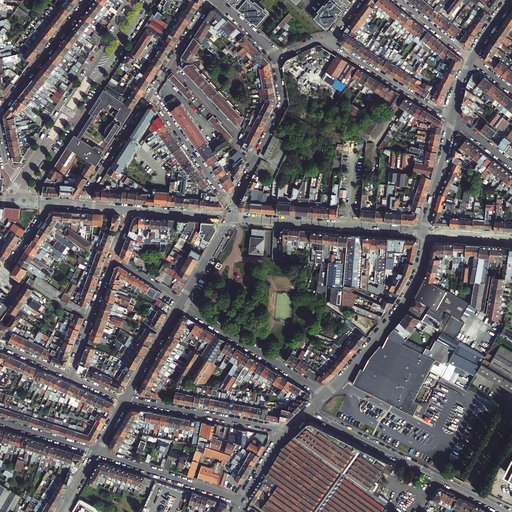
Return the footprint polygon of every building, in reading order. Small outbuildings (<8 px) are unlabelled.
[(71,11),(77,4),(71,0),(62,0),(60,3),(71,11)] [(105,13),(109,9),(97,0),(95,0),(93,4),(105,13)] [(117,11),(114,8),(103,0),(97,0),(109,9),(111,11),(115,14),(117,11)] [(120,7),(117,5),(109,0),(103,0),(114,8),(117,11),(120,7)] [(161,0),(160,3),(165,6),(164,9),(166,10),(168,8),(169,6),(172,2),(172,0),(161,0)] [(196,11),(198,7),(190,2),(189,2),(187,0),(186,0),(184,0),(183,2),(182,3),(183,4),(196,11)] [(235,7),(253,23),(254,22),(258,25),(268,13),(264,9),(265,8),(255,0),(229,0),(228,1),(235,7)] [(350,0),(326,0),(318,10),(320,11),(315,17),(327,27),(329,25),(329,26),(334,21),(339,16),(338,15),(345,6),(347,7),(351,1),(350,0)] [(373,6),(378,9),(384,0),(378,0),(377,1),(373,6)] [(381,12),(382,12),(391,1),(389,0),(384,0),(378,9),(379,10),(381,12)] [(421,0),(417,7),(421,10),(428,0),(421,0)] [(428,0),(421,10),(425,13),(435,0),(428,0)] [(435,0),(425,13),(429,16),(441,0),(435,0)] [(441,0),(429,16),(433,19),(442,7),(444,5),(441,3),(443,0),(441,0)] [(483,9),(485,6),(479,1),(480,0),(470,0),(477,4),(483,9)] [(494,9),(497,4),(491,0),(483,0),(485,4),(494,9)] [(376,8),(373,6),(366,1),(363,6),(372,12),(373,10),(374,12),(373,13),(375,14),(376,12),(376,8)] [(385,17),(395,4),(391,1),(382,12),(382,13),(381,14),(380,16),(384,19),(385,17)] [(68,16),(71,11),(60,3),(59,2),(58,3),(56,2),(55,3),(54,2),(53,4),(54,5),(56,6),(68,16)] [(161,19),(164,15),(165,12),(166,10),(164,9),(165,6),(160,3),(158,6),(160,8),(155,15),(161,19)] [(102,18),(105,13),(93,4),(89,8),(100,16),(102,18)] [(193,16),(196,11),(183,4),(182,6),(179,4),(178,4),(177,5),(178,6),(181,8),(193,16)] [(389,18),(389,19),(399,7),(395,4),(385,17),(386,17),(387,16),(389,18)] [(65,19),(68,16),(56,6),(53,10),(65,19)] [(375,14),(373,13),(372,12),(363,6),(360,10),(370,17),(372,14),(374,15),(375,14)] [(487,19),(490,15),(479,6),(476,11),(477,11),(487,19)] [(33,20),(34,19),(19,7),(17,11),(22,15),(32,22),(33,20)] [(390,19),(393,22),(403,11),(399,7),(389,19),(389,18),(388,19),(389,20),(390,19)] [(444,16),(446,12),(444,10),(445,9),(442,7),(433,19),(438,23),(444,16)] [(98,17),(100,16),(89,8),(86,12),(100,22),(102,20),(100,19),(98,17)] [(190,20),(193,16),(181,8),(178,12),(190,20)] [(61,23),(65,19),(53,10),(51,12),(46,9),(45,10),(47,12),(50,14),(61,23)] [(206,19),(212,24),(221,14),(216,9),(212,9),(206,19)] [(5,15),(2,14),(2,11),(0,10),(0,16),(6,17),(7,17),(7,18),(8,19),(11,18),(12,16),(7,15),(5,15)] [(188,24),(190,20),(178,12),(175,10),(174,11),(172,14),(175,16),(188,24)] [(368,20),(370,17),(360,10),(357,14),(369,22),(369,21),(368,20)] [(389,36),(394,30),(407,14),(403,11),(393,22),(391,25),(385,33),(386,34),(389,36)] [(484,23),(487,19),(477,11),(474,15),(484,23)] [(102,24),(100,22),(86,12),(83,16),(93,24),(95,21),(98,23),(100,25),(98,28),(101,30),(103,32),(107,27),(102,24)] [(174,18),(165,12),(164,15),(170,19),(171,19),(170,19),(172,20),(173,20),(185,28),(188,24),(175,16),(174,18)] [(291,36),(286,31),(290,26),(287,22),(292,16),(289,13),(273,31),(276,34),(276,35),(285,43),(291,36)] [(473,21),(482,27),(484,23),(474,15),(472,14),(471,13),(468,17),(473,21)] [(58,27),(61,23),(50,14),(47,18),(49,19),(58,27)] [(212,25),(218,30),(228,20),(221,14),(212,24),(212,25)] [(367,24),(369,22),(357,14),(354,18),(364,26),(366,23),(367,24)] [(396,30),(399,32),(411,17),(407,14),(394,30),(395,31),(396,30)] [(446,30),(452,23),(452,22),(451,22),(455,17),(454,16),(453,18),(452,17),(453,16),(452,14),(451,16),(450,15),(447,19),(442,26),(446,30)] [(162,32),(163,30),(165,27),(165,26),(168,23),(164,21),(161,19),(155,15),(149,24),(147,22),(144,27),(154,33),(159,36),(160,35),(162,32)] [(55,31),(58,27),(49,19),(48,21),(42,16),(40,19),(43,22),(55,31)] [(92,26),(93,24),(83,16),(79,20),(92,31),(94,28),(92,26)] [(438,23),(442,26),(447,19),(444,16),(438,23)] [(401,33),(403,35),(415,20),(411,17),(399,32),(398,34),(396,36),(398,37),(401,33)] [(0,28),(1,28),(0,26),(3,25),(5,27),(9,20),(10,19),(11,18),(8,19),(6,19),(0,20),(0,28)] [(52,35),(55,31),(43,22),(42,23),(39,21),(35,18),(34,19),(33,20),(37,23),(44,29),(52,35)] [(366,26),(364,26),(354,18),(351,22),(359,28),(366,32),(366,33),(368,30),(369,27),(366,26)] [(182,32),(185,28),(173,20),(172,20),(170,19),(171,19),(170,19),(168,23),(174,27),(182,32)] [(202,25),(209,31),(212,25),(212,24),(206,19),(202,25)] [(4,41),(5,41),(4,37),(3,38),(3,36),(13,23),(9,20),(5,27),(4,27),(1,31),(0,32),(0,44),(4,44),(7,43),(7,42),(4,42),(4,41)] [(95,32),(92,31),(79,20),(76,25),(98,42),(101,37),(97,34),(95,32)] [(232,39),(240,31),(235,26),(228,20),(218,30),(224,35),(225,33),(229,36),(232,39)] [(407,38),(408,37),(419,23),(415,20),(403,35),(403,36),(405,38),(407,39),(407,38)] [(446,30),(451,34),(457,25),(458,23),(454,20),(452,23),(446,30)] [(479,31),(482,27),(473,21),(471,25),(479,31)] [(511,25),(504,21),(501,25),(504,27),(508,30),(509,31),(511,30),(511,25)] [(364,35),(366,32),(359,28),(351,22),(348,26),(353,30),(355,31),(356,32),(357,33),(359,34),(361,35),(363,36),(364,37),(365,36),(364,35)] [(475,36),(479,31),(471,25),(466,22),(462,27),(475,36)] [(408,46),(413,39),(423,27),(419,23),(408,37),(409,38),(410,37),(411,38),(410,41),(408,43),(409,43),(407,46),(408,46)] [(460,30),(461,29),(462,27),(461,26),(458,23),(457,25),(451,34),(454,37),(459,32),(460,30)] [(49,39),(52,35),(44,29),(43,30),(36,24),(35,26),(34,27),(41,33),(49,39)] [(96,45),(98,42),(76,25),(73,29),(83,37),(85,35),(90,39),(90,40),(96,45)] [(213,35),(212,34),(209,31),(202,25),(199,30),(205,36),(209,40),(213,35)] [(511,32),(509,31),(508,30),(504,27),(501,25),(498,30),(506,36),(507,34),(511,37),(511,32)] [(138,59),(141,55),(150,44),(149,43),(150,40),(153,36),(154,33),(144,27),(138,36),(141,38),(139,41),(136,39),(134,43),(136,45),(133,51),(130,49),(128,53),(138,59)] [(179,37),(182,32),(174,27),(171,31),(179,37)] [(339,41),(344,44),(349,36),(347,34),(347,33),(350,29),(347,27),(339,39),(339,41)] [(413,39),(418,44),(428,31),(423,27),(413,39)] [(472,42),(475,36),(462,27),(461,29),(462,30),(466,32),(463,35),(472,42)] [(101,37),(103,32),(101,30),(98,28),(95,32),(97,34),(101,37)] [(90,47),(93,44),(83,37),(73,29),(70,33),(84,44),(85,43),(90,47)] [(177,41),(179,37),(171,31),(167,29),(165,32),(163,30),(162,32),(163,33),(165,34),(177,41)] [(205,41),(203,40),(205,36),(199,30),(195,36),(203,43),(208,48),(209,46),(204,42),(205,41)] [(344,44),(348,47),(356,34),(354,32),(355,31),(353,30),(350,35),(349,36),(344,44)] [(506,43),(503,41),(506,36),(498,30),(494,35),(493,37),(495,39),(502,44),(509,49),(511,51),(511,45),(507,42),(506,43)] [(45,43),(49,39),(41,33),(40,35),(35,31),(34,31),(33,33),(45,43)] [(223,42),(227,39),(224,36),(218,31),(214,35),(221,40),(223,42)] [(421,50),(423,48),(433,35),(428,31),(418,44),(414,48),(417,51),(419,49),(421,50)] [(41,49),(45,43),(33,33),(32,32),(27,37),(29,39),(41,49)] [(470,46),(472,42),(463,35),(460,33),(459,32),(454,37),(457,39),(459,36),(460,37),(462,38),(459,41),(467,47),(470,46)] [(80,49),(84,44),(70,33),(66,37),(80,49)] [(348,47),(352,49),(358,41),(355,39),(359,34),(357,33),(356,34),(348,47)] [(174,46),(177,41),(165,34),(162,38),(165,40),(174,46)] [(352,49),(357,52),(362,44),(360,42),(362,39),(361,38),(363,36),(361,35),(358,41),(352,49)] [(428,52),(431,48),(438,39),(433,35),(423,48),(428,52)] [(160,49),(168,54),(174,46),(165,40),(164,43),(159,40),(153,36),(150,40),(161,47),(160,49)] [(194,59),(199,51),(198,50),(203,43),(195,36),(182,56),(187,60),(194,59)] [(239,51),(250,41),(245,36),(239,41),(241,44),(238,46),(240,49),(238,50),(239,51)] [(81,49),(80,49),(66,37),(63,42),(77,53),(78,52),(81,49)] [(511,51),(509,49),(502,44),(495,39),(493,37),(491,41),(495,44),(501,49),(503,47),(510,53),(509,55),(510,56),(511,57),(511,51)] [(357,52),(361,55),(367,45),(369,42),(370,41),(366,38),(362,44),(357,52)] [(38,52),(41,49),(29,39),(26,42),(27,44),(38,52)] [(361,55),(365,57),(374,44),(376,41),(373,39),(371,43),(369,46),(367,45),(361,55)] [(430,56),(432,57),(436,51),(442,43),(438,39),(431,48),(433,49),(428,56),(429,57),(430,56)] [(168,54),(160,49),(161,47),(150,40),(149,43),(150,44),(164,61),(168,54)] [(244,56),(246,54),(255,47),(250,41),(239,51),(243,56),(244,56)] [(505,55),(506,53),(501,49),(495,44),(491,41),(489,43),(487,47),(489,49),(495,53),(496,54),(498,51),(504,56),(505,55)] [(11,49),(13,48),(16,44),(14,42),(12,45),(4,46),(4,44),(0,44),(0,50),(1,51),(11,49)] [(35,57),(38,52),(27,44),(26,46),(22,42),(20,45),(21,46),(24,48),(35,57)] [(73,57),(77,53),(63,42),(59,46),(71,55),(73,57)] [(436,51),(440,54),(446,46),(442,43),(436,51)] [(160,67),(164,61),(150,44),(141,55),(152,61),(160,67)] [(365,57),(369,60),(379,46),(377,45),(377,46),(374,44),(365,57)] [(68,60),(71,55),(59,46),(56,50),(68,60)] [(369,60),(373,63),(383,48),(379,46),(369,60)] [(373,63),(378,65),(388,49),(384,46),(383,48),(373,63)] [(443,60),(444,59),(451,49),(446,46),(440,54),(436,59),(441,61),(442,61),(443,60)] [(253,57),(254,57),(260,52),(255,47),(246,54),(251,59),(253,57)] [(496,60),(499,56),(496,54),(495,53),(489,49),(487,47),(484,51),(486,52),(496,60)] [(32,61),(35,57),(24,48),(21,52),(22,53),(32,61)] [(378,65),(382,68),(393,51),(389,48),(388,49),(378,65)] [(453,58),(456,54),(451,49),(444,59),(446,60),(449,55),(453,58)] [(70,61),(68,60),(56,50),(53,54),(64,63),(66,60),(67,61),(67,62),(69,63),(70,61)] [(382,68),(386,71),(394,59),(398,53),(393,50),(393,51),(382,68)] [(494,68),(499,62),(496,60),(486,52),(484,51),(482,56),(483,59),(494,68)] [(255,65),(256,65),(264,57),(260,52),(254,57),(253,57),(251,59),(250,60),(255,65)] [(12,63),(13,62),(13,60),(18,58),(18,57),(19,57),(29,64),(32,61),(22,53),(0,57),(0,65),(12,63)] [(131,68),(135,63),(138,59),(128,53),(122,61),(126,64),(125,66),(126,67),(125,69),(126,70),(128,72),(131,68)] [(67,65),(64,63),(53,54),(49,58),(64,70),(67,65)] [(386,71),(390,73),(400,58),(401,57),(400,56),(401,55),(399,54),(396,60),(394,59),(386,71)] [(460,66),(462,62),(462,58),(456,54),(453,58),(449,55),(446,60),(445,61),(447,62),(447,60),(450,62),(451,61),(460,66)] [(327,71),(348,84),(353,77),(358,68),(337,55),(336,56),(327,71)] [(498,71),(504,64),(506,62),(509,58),(505,55),(504,56),(502,58),(499,62),(494,68),(498,71)] [(81,63),(83,64),(86,60),(82,57),(81,56),(78,60),(81,63)] [(188,63),(195,63),(194,59),(187,60),(182,56),(183,68),(188,63)] [(501,74),(508,67),(511,62),(511,61),(511,57),(510,56),(509,58),(510,59),(507,63),(506,65),(504,64),(498,71),(501,74)] [(77,66),(80,69),(83,64),(81,63),(78,60),(73,57),(72,58),(77,62),(75,65),(77,66)] [(260,68),(263,68),(269,62),(264,57),(256,65),(255,65),(252,67),(254,70),(256,69),(257,68),(260,68)] [(65,71),(64,70),(49,58),(46,62),(57,71),(58,70),(63,74),(65,71)] [(157,72),(160,67),(152,61),(151,63),(143,58),(141,61),(143,62),(149,66),(157,72)] [(390,73),(395,76),(405,61),(400,58),(390,73)] [(395,76),(399,79),(409,64),(410,63),(405,60),(405,61),(395,76)] [(458,70),(460,66),(451,61),(450,62),(447,60),(447,62),(446,63),(458,70)] [(456,74),(458,70),(446,63),(444,63),(442,61),(441,61),(439,66),(442,68),(456,74)] [(64,77),(57,71),(46,62),(43,66),(54,75),(55,74),(59,77),(63,79),(64,77)] [(261,72),(271,70),(269,63),(269,62),(263,68),(260,68),(261,72)] [(243,121),(245,116),(195,63),(188,63),(183,68),(237,126),(242,121),(243,121)] [(399,79),(404,82),(411,71),(413,67),(409,64),(399,79)] [(154,76),(157,72),(149,66),(148,68),(143,65),(142,66),(141,67),(154,76)] [(506,78),(511,70),(511,65),(510,68),(508,67),(501,74),(506,78)] [(58,78),(54,75),(43,66),(39,71),(51,80),(52,79),(55,81),(56,82),(59,79),(58,78)] [(151,81),(154,76),(141,67),(140,66),(136,72),(151,81)] [(413,77),(408,84),(412,87),(417,79),(418,79),(421,73),(423,69),(419,66),(417,70),(413,77)] [(0,93),(5,95),(20,76),(12,69),(10,68),(0,70),(0,93)] [(352,91),(355,86),(364,72),(360,69),(359,68),(358,68),(353,77),(354,78),(352,81),(353,82),(349,89),(351,90),(352,91)] [(408,84),(413,77),(417,70),(414,68),(412,72),(411,71),(404,82),(408,84)] [(453,79),(456,74),(442,68),(440,72),(453,79)] [(74,78),(77,73),(75,71),(72,69),(68,73),(70,75),(74,78)] [(451,83),(453,79),(440,72),(438,71),(436,70),(435,72),(439,74),(438,76),(441,78),(451,83)] [(54,83),(51,80),(39,71),(36,75),(51,87),(54,83)] [(148,85),(151,81),(136,72),(134,76),(135,77),(148,85)] [(361,89),(364,83),(370,75),(364,72),(355,86),(361,89)] [(471,78),(477,82),(481,74),(479,72),(473,74),(471,78)] [(189,100),(194,95),(191,92),(193,91),(188,86),(186,87),(172,73),(170,75),(168,78),(189,100)] [(54,89),(51,87),(36,75),(33,79),(45,88),(46,86),(53,91),(54,89)] [(366,94),(368,91),(376,79),(371,76),(370,75),(364,83),(365,84),(366,84),(364,88),(367,90),(365,93),(366,94)] [(146,90),(148,85),(135,77),(134,76),(133,77),(131,80),(132,81),(146,90)] [(114,89),(118,84),(119,83),(112,77),(107,84),(114,89)] [(478,92),(488,80),(484,77),(479,84),(477,86),(474,89),(478,92)] [(439,82),(449,87),(451,83),(441,78),(439,82)] [(477,86),(479,84),(477,82),(471,78),(469,81),(477,86)] [(49,91),(45,88),(33,79),(31,82),(51,98),(52,96),(48,93),(49,91)] [(368,91),(373,94),(380,82),(376,79),(368,91)] [(412,87),(417,90),(423,81),(420,80),(418,79),(417,79),(412,87)] [(143,94),(146,90),(132,81),(131,80),(130,80),(128,84),(130,86),(134,88),(143,94)] [(433,87),(446,93),(449,87),(439,82),(435,80),(432,86),(433,87)] [(484,96),(487,92),(493,84),(488,80),(478,92),(483,96),(484,96)] [(417,90),(422,93),(428,84),(423,81),(417,90)] [(474,89),(477,86),(469,81),(468,84),(474,89)] [(52,99),(51,98),(31,82),(28,85),(47,100),(48,99),(49,100),(52,102),(53,100),(52,99)] [(371,97),(375,100),(385,85),(380,82),(373,94),(371,97)] [(106,90),(119,98),(122,93),(114,89),(107,84),(106,86),(106,90)] [(140,98),(143,94),(134,88),(130,86),(128,84),(127,86),(125,89),(140,98)] [(427,96),(430,91),(433,87),(432,86),(428,84),(422,93),(427,96)] [(472,92),(474,89),(468,84),(466,87),(472,92)] [(489,98),(491,95),(498,87),(493,84),(487,92),(489,93),(485,97),(486,98),(487,97),(489,98)] [(48,101),(47,100),(28,85),(25,89),(44,103),(45,104),(48,101)] [(383,95),(385,96),(391,88),(385,85),(375,100),(374,102),(377,104),(379,101),(380,101),(383,95)] [(443,98),(446,93),(433,87),(430,91),(431,92),(432,90),(433,91),(432,92),(443,98)] [(485,102),(476,95),(472,92),(466,87),(465,94),(475,102),(477,100),(483,104),(484,103),(486,105),(487,104),(485,102)] [(493,102),(496,99),(502,91),(498,87),(491,95),(493,96),(490,100),(493,102)] [(380,106),(385,109),(396,92),(391,88),(385,96),(380,106)] [(43,105),(44,103),(25,89),(22,92),(39,106),(41,103),(43,105)] [(58,98),(60,100),(66,91),(63,89),(60,93),(56,90),(53,94),(54,95),(55,95),(58,98)] [(106,138),(110,141),(121,125),(121,124),(121,123),(120,122),(121,120),(122,121),(125,122),(134,108),(125,102),(119,98),(106,90),(104,89),(89,112),(92,114),(95,116),(97,117),(100,111),(102,111),(104,107),(107,109),(108,109),(109,109),(110,108),(110,107),(110,106),(110,105),(109,105),(110,103),(120,110),(117,113),(114,111),(113,112),(112,112),(112,114),(115,117),(111,123),(110,123),(109,124),(108,125),(107,126),(106,127),(106,128),(105,130),(105,131),(105,132),(105,133),(105,134),(105,135),(106,136),(106,137),(106,138)] [(140,98),(125,89),(123,91),(124,92),(123,94),(124,95),(128,98),(137,103),(140,98)] [(441,102),(443,98),(432,92),(433,91),(432,90),(431,92),(430,91),(427,96),(437,103),(441,102)] [(497,105),(506,94),(502,91),(496,99),(498,100),(494,105),(495,106),(496,104),(497,105)] [(41,107),(39,106),(22,92),(18,98),(34,111),(36,108),(38,110),(41,107)] [(397,111),(400,106),(405,97),(396,92),(385,109),(391,113),(393,109),(397,111)] [(482,108),(478,105),(475,102),(465,94),(463,101),(478,113),(482,108)] [(497,105),(502,109),(511,98),(506,94),(497,105)] [(191,121),(193,119),(181,103),(180,104),(174,96),(166,103),(198,148),(206,142),(191,121)] [(274,107),(276,103),(276,101),(275,97),(265,99),(265,98),(262,99),(261,99),(261,100),(262,101),(262,102),(274,107)] [(400,106),(404,108),(409,100),(405,97),(400,106)] [(38,114),(34,111),(18,98),(13,104),(26,114),(32,119),(34,121),(36,119),(34,119),(38,114)] [(125,102),(134,108),(137,103),(128,98),(125,102)] [(506,112),(509,109),(511,105),(511,98),(502,109),(501,110),(504,113),(505,112),(506,113),(506,112)] [(388,144),(391,139),(397,130),(404,119),(414,103),(409,100),(404,108),(405,109),(399,119),(399,120),(397,124),(394,123),(379,148),(384,151),(388,144)] [(477,115),(478,113),(463,101),(462,108),(474,118),(475,117),(477,115)] [(50,108),(53,110),(56,107),(53,105),(49,102),(46,105),(48,106),(50,108)] [(271,112),(274,107),(262,102),(259,106),(271,112)] [(346,114),(349,116),(356,106),(352,103),(348,110),(343,117),(344,118),(346,114)] [(409,122),(414,115),(419,106),(414,103),(404,119),(409,122)] [(22,119),(26,114),(13,104),(10,108),(17,114),(18,114),(19,113),(22,115),(21,117),(20,116),(21,119),(22,119)] [(47,112),(51,114),(53,110),(50,108),(48,106),(45,110),(47,112)] [(148,135),(165,123),(153,106),(149,107),(111,166),(120,172),(127,162),(142,138),(144,140),(145,140),(148,135)] [(269,117),(271,112),(259,106),(258,110),(257,111),(269,117)] [(349,116),(353,119),(360,108),(356,106),(349,116)] [(416,121),(419,117),(424,109),(419,106),(414,115),(415,115),(411,122),(414,124),(416,121)] [(5,119),(15,117),(17,114),(10,108),(5,114),(4,117),(5,119)] [(353,119),(357,121),(363,110),(360,108),(353,119)] [(470,123),(474,118),(462,108),(461,112),(462,117),(470,123)] [(427,117),(426,116),(428,112),(424,109),(419,117),(421,118),(419,122),(421,122),(424,123),(425,121),(425,120),(427,117)] [(49,118),(51,114),(47,112),(45,110),(42,114),(49,118)] [(357,126),(358,127),(367,113),(363,110),(357,121),(356,122),(358,123),(357,126)] [(267,122),(269,117),(257,111),(255,114),(255,116),(267,122)] [(485,134),(500,115),(498,113),(495,111),(488,120),(487,122),(486,123),(480,131),(485,134)] [(370,136),(375,139),(388,118),(377,112),(364,132),(358,128),(354,134),(361,138),(367,141),(370,136)] [(432,121),(435,116),(428,112),(426,116),(427,117),(425,120),(425,121),(424,123),(429,124),(431,120),(432,121)] [(94,147),(81,138),(95,116),(92,114),(80,132),(77,130),(74,136),(93,148),(94,147)] [(232,141),(233,137),(221,123),(222,122),(216,116),(215,118),(213,115),(208,120),(221,134),(225,138),(227,140),(229,143),(230,143),(232,141)] [(264,127),(267,122),(255,116),(254,115),(253,115),(252,118),(253,119),(252,121),(264,127)] [(498,129),(505,119),(503,117),(500,115),(485,134),(490,138),(498,129)] [(16,122),(15,120),(19,120),(21,119),(20,116),(18,117),(15,117),(5,119),(6,124),(16,122)] [(442,127),(443,124),(442,120),(435,116),(432,121),(431,120),(429,124),(442,127)] [(480,131),(486,123),(483,121),(480,118),(478,120),(474,125),(480,131)] [(207,142),(208,141),(193,119),(191,121),(206,142),(207,142)] [(498,129),(502,132),(510,123),(509,122),(507,120),(505,119),(498,129)] [(7,129),(28,125),(27,120),(20,122),(16,122),(6,124),(7,129)] [(262,132),(264,127),(252,121),(251,123),(250,124),(249,124),(249,125),(262,132)] [(428,130),(441,133),(442,127),(429,124),(424,123),(421,122),(419,128),(428,130)] [(147,143),(152,139),(168,128),(165,123),(148,135),(151,138),(146,141),(147,143)] [(8,134),(21,131),(20,130),(28,128),(28,125),(7,129),(8,134)] [(259,136),(262,132),(249,125),(248,126),(249,127),(247,130),(259,136)] [(155,144),(159,141),(171,132),(168,128),(152,139),(155,144)] [(9,141),(18,139),(18,136),(24,135),(24,134),(26,133),(25,130),(21,131),(8,134),(9,141)] [(257,141),(259,136),(247,130),(246,132),(245,135),(257,141)] [(417,134),(440,139),(441,133),(428,130),(428,132),(418,130),(417,134)] [(505,150),(511,140),(511,130),(507,136),(505,135),(498,144),(505,150)] [(153,149),(155,151),(166,143),(174,137),(171,132),(159,141),(161,143),(158,145),(153,149)] [(424,142),(439,145),(440,139),(417,134),(416,134),(416,136),(418,136),(417,139),(419,139),(418,141),(424,142)] [(455,142),(461,146),(467,139),(462,135),(460,134),(457,135),(455,142)] [(242,140),(255,146),(257,141),(245,135),(243,135),(242,137),(243,137),(242,139),(243,139),(242,140)] [(263,156),(270,159),(280,139),(274,135),(263,156)] [(94,147),(93,148),(74,136),(67,147),(79,154),(89,161),(92,162),(95,158),(99,161),(103,155),(102,154),(104,151),(96,145),(95,146),(94,147)] [(20,149),(22,147),(26,142),(25,141),(24,137),(18,139),(9,141),(11,151),(20,149)] [(165,148),(166,150),(177,141),(174,137),(166,143),(167,144),(161,149),(163,152),(165,150),(164,149),(165,148)] [(463,153),(471,142),(467,139),(461,146),(458,150),(463,153)] [(202,154),(206,160),(226,145),(229,143),(227,140),(216,148),(214,145),(211,148),(202,154)] [(249,153),(252,152),(255,146),(242,140),(241,142),(241,143),(241,144),(241,145),(241,146),(241,147),(242,148),(249,153)] [(166,150),(169,154),(181,146),(177,141),(166,150)] [(198,148),(199,150),(208,144),(207,142),(206,142),(198,148)] [(413,146),(437,151),(439,145),(424,142),(423,144),(416,143),(416,145),(414,144),(413,146)] [(467,156),(476,146),(471,142),(463,153),(466,155),(467,156)] [(159,154),(155,151),(153,149),(151,147),(147,143),(146,145),(157,156),(159,154)] [(364,172),(371,173),(373,143),(367,143),(364,172)] [(202,154),(211,148),(208,144),(199,150),(202,154)] [(281,183),(291,159),(297,147),(290,144),(274,180),(281,183)] [(210,165),(222,156),(226,153),(224,150),(227,147),(226,145),(206,160),(210,165)] [(420,155),(436,159),(437,151),(413,146),(406,145),(405,147),(407,148),(407,149),(420,152),(420,155)] [(169,154),(172,158),(184,150),(181,146),(169,154)] [(470,160),(480,149),(476,146),(467,156),(466,157),(470,160)] [(12,156),(22,154),(25,149),(22,147),(20,149),(11,151),(12,156)] [(62,154),(74,162),(79,154),(67,147),(62,154)] [(461,155),(463,153),(458,150),(454,147),(453,153),(463,161),(465,159),(465,158),(461,155)] [(406,166),(407,153),(386,148),(384,151),(389,154),(391,155),(390,164),(406,166)] [(470,160),(475,164),(484,152),(480,149),(470,160)] [(172,158),(175,162),(186,154),(184,150),(172,158)] [(244,168),(247,162),(237,152),(233,156),(232,156),(233,157),(244,168)] [(476,172),(477,170),(489,156),(484,152),(475,164),(477,165),(473,170),(476,172)] [(226,161),(228,160),(231,158),(233,157),(232,156),(233,156),(230,153),(223,157),(222,156),(210,165),(213,170),(226,161)] [(465,165),(466,163),(463,161),(453,153),(452,159),(455,161),(461,166),(462,167),(464,168),(469,172),(470,170),(467,167),(467,168),(466,167),(466,166),(465,165)] [(63,178),(64,178),(74,162),(62,154),(48,176),(53,178),(54,180),(57,176),(59,177),(60,176),(63,178)] [(175,168),(177,167),(189,158),(186,154),(175,162),(176,164),(174,166),(172,164),(170,166),(173,168),(173,169),(174,169),(175,168)] [(415,161),(435,165),(436,159),(420,155),(415,154),(414,158),(415,159),(415,161)] [(485,170),(494,160),(489,156),(477,170),(480,173),(483,169),(485,170)] [(241,174),(244,168),(233,157),(231,158),(234,161),(231,163),(232,164),(241,174)] [(177,167),(180,171),(192,162),(189,158),(177,167)] [(256,171),(263,174),(268,163),(262,159),(256,171)] [(488,175),(498,163),(494,160),(485,170),(484,172),(488,175)] [(86,165),(93,170),(97,165),(92,162),(89,161),(86,165)] [(213,170),(216,174),(224,168),(223,167),(227,164),(227,163),(226,161),(213,170)] [(415,161),(413,171),(416,172),(423,173),(423,174),(432,179),(435,165),(415,161)] [(460,170),(459,169),(461,166),(455,161),(453,165),(451,169),(459,172),(460,170)] [(184,175),(187,172),(195,166),(192,162),(180,171),(179,172),(178,171),(178,172),(179,173),(182,175),(182,174),(184,175)] [(492,178),(501,166),(498,163),(488,175),(492,178)] [(238,179),(241,174),(232,164),(230,166),(230,165),(229,166),(230,167),(231,170),(232,170),(232,171),(234,174),(235,175),(235,176),(236,177),(238,179)] [(82,174),(88,178),(93,170),(86,165),(84,168),(85,169),(87,170),(86,172),(84,171),(82,174)] [(117,177),(120,172),(111,166),(108,171),(117,177)] [(189,177),(191,176),(198,171),(195,166),(187,172),(189,174),(185,177),(187,179),(189,177)] [(496,181),(505,169),(501,166),(492,178),(496,181)] [(219,178),(227,173),(231,170),(230,167),(225,170),(224,168),(216,174),(219,178)] [(448,177),(454,180),(457,174),(458,175),(459,172),(451,169),(448,177)] [(499,185),(500,184),(509,172),(505,169),(496,181),(494,183),(494,184),(496,185),(497,184),(499,185)] [(115,183),(118,178),(117,177),(108,171),(104,176),(108,178),(111,180),(115,183)] [(196,183),(203,178),(198,171),(191,176),(196,183)] [(219,178),(222,182),(234,174),(232,171),(228,174),(227,173),(219,178)] [(257,181),(262,184),(266,176),(263,174),(256,171),(254,174),(259,176),(257,181)] [(416,179),(430,184),(432,179),(423,174),(421,178),(414,176),(416,172),(413,171),(412,171),(410,177),(416,179)] [(502,191),(511,177),(511,174),(509,172),(500,184),(502,186),(500,189),(502,191)] [(80,181),(84,184),(88,178),(82,174),(80,173),(78,177),(81,180),(80,181)] [(175,205),(184,206),(186,187),(187,182),(187,179),(185,177),(183,176),(182,175),(179,173),(178,182),(178,184),(182,185),(181,192),(177,191),(175,205)] [(233,181),(232,180),(233,179),(234,177),(234,176),(235,175),(234,174),(222,182),(225,186),(233,181)] [(40,195),(49,195),(50,180),(52,180),(53,178),(48,176),(38,191),(40,195)] [(49,195),(61,196),(62,181),(63,178),(60,176),(59,177),(57,176),(54,180),(53,178),(52,180),(50,180),(49,195)] [(128,201),(136,202),(138,188),(139,185),(140,184),(127,176),(126,178),(124,177),(122,179),(121,178),(120,179),(124,182),(130,186),(130,189),(128,201)] [(234,180),(233,179),(232,180),(233,181),(225,186),(228,191),(232,191),(238,179),(236,177),(234,180)] [(453,185),(452,185),(454,180),(448,177),(445,181),(444,185),(452,189),(453,185)] [(506,194),(511,186),(511,177),(502,191),(503,192),(506,194)] [(61,196),(73,197),(74,182),(69,182),(69,180),(66,180),(65,178),(64,178),(63,178),(62,181),(61,196)] [(102,199),(109,200),(111,180),(108,178),(106,180),(108,182),(107,182),(103,190),(102,199)] [(202,188),(202,189),(208,185),(203,178),(196,183),(194,184),(194,185),(193,185),(193,187),(194,187),(194,188),(197,188),(200,188),(202,188)] [(294,202),(297,196),(303,181),(304,180),(296,178),(292,198),(292,202),(294,202)] [(115,200),(122,201),(123,188),(124,182),(120,179),(119,187),(117,187),(115,200)] [(264,192),(264,185),(262,184),(257,181),(252,179),(249,186),(253,187),(256,188),(262,190),(262,192),(264,192)] [(414,185),(428,190),(430,184),(416,179),(414,185)] [(74,197),(77,195),(84,184),(80,181),(79,184),(75,182),(74,182),(73,197),(74,197)] [(93,199),(102,199),(103,190),(107,182),(101,181),(92,195),(93,199)] [(168,205),(175,205),(177,191),(178,184),(178,182),(171,181),(170,190),(168,205)] [(308,216),(309,205),(310,198),(305,198),(306,181),(303,181),(297,196),(299,196),(299,198),(298,198),(298,204),(297,204),(296,215),(308,216)] [(189,206),(194,207),(197,188),(194,188),(194,187),(193,187),(192,187),(192,185),(192,183),(191,182),(189,182),(187,182),(186,187),(191,188),(189,206)] [(200,207),(205,208),(207,192),(211,189),(208,185),(202,189),(201,198),(200,207)] [(386,222),(394,222),(396,195),(396,191),(397,185),(392,185),(391,207),(392,208),(392,211),(386,210),(386,222)] [(413,191),(426,195),(428,190),(414,185),(413,188),(412,190),(414,190),(413,191)] [(449,191),(450,191),(452,189),(444,185),(441,190),(439,193),(443,195),(446,196),(449,191)] [(277,213),(291,214),(292,203),(292,202),(292,198),(288,197),(287,196),(283,196),(284,186),(280,186),(279,191),(277,213)] [(258,195),(263,195),(264,193),(264,192),(262,192),(262,190),(256,188),(253,187),(252,196),(251,211),(257,212),(258,195)] [(122,201),(128,201),(130,189),(123,188),(122,201)] [(136,202),(146,203),(147,197),(147,194),(149,195),(149,193),(143,193),(143,189),(138,188),(136,202)] [(155,204),(168,205),(170,190),(167,189),(166,191),(156,190),(156,194),(155,204)] [(223,206),(223,205),(211,189),(207,192),(208,193),(209,192),(211,194),(210,199),(211,201),(210,208),(220,209),(221,208),(222,208),(222,207),(223,207),(223,206)] [(410,196),(424,201),(426,195),(413,191),(414,190),(412,190),(411,193),(414,194),(416,194),(415,196),(411,195),(410,196)] [(267,213),(277,213),(279,191),(275,191),(275,200),(269,200),(269,199),(267,213)] [(469,202),(470,200),(470,192),(465,191),(464,203),(461,203),(461,209),(455,209),(455,204),(452,204),(452,207),(452,209),(452,211),(452,213),(451,215),(451,217),(450,227),(459,227),(460,217),(461,212),(461,210),(463,210),(463,209),(466,209),(467,203),(469,203),(469,202)] [(146,203),(155,204),(156,194),(149,193),(149,195),(149,197),(147,197),(146,203)] [(242,211),(245,211),(246,201),(247,201),(247,200),(248,197),(249,197),(250,196),(245,193),(239,206),(242,211)] [(262,212),(267,213),(269,199),(267,199),(267,195),(269,195),(268,196),(270,196),(270,194),(268,194),(268,193),(264,193),(263,195),(262,212)] [(394,222),(402,223),(403,207),(399,206),(400,198),(400,196),(396,195),(394,222)] [(446,202),(452,204),(454,198),(446,196),(443,195),(442,203),(443,203),(444,202),(446,202)] [(413,203),(423,207),(424,201),(410,196),(408,202),(413,203)] [(376,221),(386,222),(386,210),(387,206),(387,198),(383,198),(383,204),(378,204),(377,204),(376,210),(376,221)] [(442,211),(443,209),(444,204),(443,203),(442,203),(437,202),(435,210),(442,211)] [(491,230),(492,214),(492,208),(496,209),(497,203),(493,202),(492,204),(486,204),(486,214),(484,229),(491,230)] [(411,209),(421,212),(423,207),(413,203),(411,209)] [(480,223),(481,223),(481,222),(481,221),(480,221),(480,220),(480,219),(479,219),(479,217),(477,217),(477,216),(478,206),(475,205),(474,212),(473,228),(479,229),(480,223)] [(415,224),(417,222),(421,212),(411,209),(410,208),(411,207),(410,206),(409,206),(408,223),(415,224)] [(11,216),(13,216),(13,208),(5,207),(4,216),(0,220),(0,222),(1,223),(5,226),(6,224),(5,223),(9,216),(11,216)] [(16,223),(19,218),(20,208),(13,208),(13,216),(11,216),(8,221),(14,222),(16,223)] [(368,220),(376,221),(376,210),(370,210),(368,210),(368,220)] [(443,218),(445,218),(445,215),(441,215),(441,214),(442,211),(435,210),(431,223),(433,225),(442,226),(443,218)] [(72,229),(72,223),(73,212),(55,211),(52,212),(51,214),(69,227),(72,229)] [(473,228),(474,212),(466,211),(465,215),(466,216),(468,216),(468,218),(467,228),(473,228)] [(79,221),(80,221),(80,212),(73,212),(72,223),(79,226),(80,225),(79,225),(79,221)] [(79,226),(87,230),(89,213),(80,212),(80,221),(79,221),(79,225),(80,225),(79,226)] [(101,228),(103,222),(103,214),(94,213),(93,221),(99,221),(98,228),(101,228)] [(92,242),(87,239),(79,234),(72,229),(69,227),(51,214),(47,220),(55,226),(65,233),(64,235),(89,252),(90,250),(91,244),(92,242)] [(106,231),(115,235),(121,218),(120,215),(103,214),(103,222),(111,222),(109,227),(105,226),(103,230),(106,231)] [(447,226),(450,227),(451,217),(451,215),(446,214),(445,215),(445,218),(443,218),(442,226),(447,226)] [(138,235),(139,232),(141,217),(137,217),(134,218),(128,236),(137,240),(138,235)] [(142,242),(145,234),(146,217),(141,217),(139,232),(138,235),(137,240),(142,242)] [(148,234),(151,227),(152,218),(146,217),(145,234),(142,242),(145,243),(146,240),(147,237),(148,234)] [(161,232),(162,232),(163,219),(156,218),(156,227),(153,227),(152,234),(148,234),(147,237),(161,238),(161,232)] [(166,237),(168,237),(170,219),(163,219),(162,232),(161,232),(161,238),(166,238),(166,237)] [(178,236),(178,233),(179,220),(170,219),(168,237),(166,237),(166,238),(178,239),(178,236)] [(56,232),(56,231),(53,229),(55,226),(47,220),(42,228),(57,238),(63,243),(65,240),(66,239),(56,232)] [(178,233),(182,233),(190,221),(179,220),(178,233)] [(194,230),(195,228),(196,221),(190,221),(182,233),(181,236),(186,239),(188,240),(190,237),(187,235),(190,230),(194,230)] [(198,236),(202,229),(203,221),(196,221),(195,228),(194,230),(190,237),(188,240),(194,243),(197,238),(198,236)] [(199,246),(205,249),(217,228),(215,222),(203,221),(202,229),(198,236),(202,238),(201,240),(201,242),(199,246)] [(10,229),(21,236),(25,230),(21,227),(16,223),(14,222),(10,229)] [(18,240),(21,236),(10,229),(6,226),(4,230),(18,240)] [(56,240),(57,238),(42,228),(37,234),(46,240),(47,238),(50,241),(52,238),(56,240)] [(258,253),(264,253),(265,229),(252,228),(250,252),(258,253)] [(288,250),(288,244),(289,229),(284,228),(281,231),(280,250),(288,250)] [(298,247),(299,243),(300,230),(289,229),(288,244),(288,250),(288,254),(291,254),(293,239),(294,239),(293,245),(297,246),(296,247),(298,248),(298,247)] [(16,243),(18,240),(4,230),(1,233),(2,234),(4,235),(16,243)] [(309,250),(310,248),(312,231),(306,230),(304,245),(303,248),(309,250)] [(316,261),(317,246),(318,232),(312,231),(310,248),(312,248),(311,261),(314,261),(316,261)] [(316,262),(322,262),(325,232),(318,232),(317,246),(316,261),(316,262)] [(328,286),(329,268),(331,233),(325,232),(322,262),(322,264),(316,296),(327,300),(328,286)] [(112,242),(113,239),(99,233),(99,234),(98,236),(100,237),(100,238),(112,242)] [(339,262),(337,262),(338,249),(339,234),(331,233),(329,268),(334,268),(334,267),(339,267),(339,262)] [(14,247),(16,243),(4,235),(3,237),(1,236),(0,234),(0,237),(1,238),(14,247)] [(64,252),(54,245),(46,240),(37,234),(34,239),(44,246),(51,251),(55,254),(60,257),(63,253),(64,252)] [(344,245),(347,245),(348,235),(339,234),(338,249),(343,250),(344,245)] [(362,271),(362,262),(364,236),(348,235),(347,245),(344,285),(356,285),(361,287),(361,282),(362,271)] [(111,246),(112,242),(100,238),(100,237),(98,236),(97,240),(95,239),(94,240),(111,246)] [(145,243),(142,242),(137,240),(128,236),(126,242),(139,247),(140,244),(144,245),(145,243)] [(175,245),(181,248),(186,239),(181,236),(177,241),(175,245)] [(369,276),(369,268),(372,236),(364,236),(362,262),(362,271),(366,272),(365,275),(366,275),(366,276),(369,276)] [(372,264),(376,264),(378,237),(372,236),(369,268),(371,268),(372,264)] [(385,273),(386,268),(388,237),(383,237),(381,270),(380,283),(385,286),(385,273)] [(394,268),(394,262),(396,238),(388,237),(386,268),(385,273),(393,274),(393,284),(399,272),(397,271),(394,271),(394,269),(394,268)] [(11,251),(14,247),(1,238),(0,240),(0,242),(1,243),(11,251)] [(54,245),(64,252),(68,246),(66,245),(63,243),(57,238),(56,240),(57,241),(54,245)] [(405,252),(416,254),(418,242),(417,240),(406,238),(404,252),(405,253),(405,252)] [(43,248),(44,246),(34,239),(30,244),(41,251),(43,248)] [(109,250),(111,246),(94,240),(92,240),(92,242),(91,244),(97,246),(109,250)] [(8,256),(11,251),(1,243),(0,242),(0,250),(0,251),(8,256)] [(140,253),(142,248),(139,247),(126,242),(124,247),(140,253)] [(443,254),(445,242),(437,242),(434,243),(431,257),(435,258),(436,254),(443,254)] [(448,259),(450,243),(445,242),(443,254),(443,258),(443,260),(442,264),(445,265),(446,259),(448,259)] [(453,270),(454,260),(455,243),(450,243),(448,259),(450,259),(449,265),(447,265),(446,270),(453,270)] [(43,248),(41,251),(30,244),(26,250),(34,256),(40,260),(43,262),(48,254),(47,253),(48,252),(43,248)] [(473,244),(467,244),(466,258),(465,263),(465,266),(469,267),(470,254),(472,255),(472,253),(473,244)] [(472,282),(476,283),(481,245),(473,244),(472,253),(475,254),(475,256),(475,257),(474,267),(472,282)] [(196,264),(199,259),(189,253),(187,252),(181,248),(175,245),(172,250),(175,252),(196,264)] [(344,287),(344,285),(347,245),(344,245),(343,250),(338,249),(337,262),(339,262),(339,267),(334,267),(334,268),(329,268),(328,286),(333,287),(344,287)] [(489,267),(492,246),(481,245),(476,283),(473,305),(478,308),(481,310),(487,275),(488,270),(489,267)] [(98,252),(107,255),(109,250),(97,246),(96,250),(98,252)] [(497,263),(499,246),(492,246),(489,267),(488,270),(492,271),(492,270),(493,263),(497,263)] [(139,256),(140,253),(124,247),(122,252),(135,257),(136,255),(139,256)] [(502,278),(505,278),(511,247),(504,247),(501,266),(503,267),(502,278)] [(199,259),(202,254),(192,248),(191,250),(189,253),(199,259)] [(43,262),(40,260),(34,256),(26,250),(22,257),(31,263),(32,261),(42,267),(43,266),(52,273),(54,270),(43,262)] [(92,256),(105,261),(107,255),(98,252),(96,250),(94,252),(92,256)] [(122,259),(133,266),(138,258),(135,257),(122,252),(121,255),(122,259)] [(193,269),(196,264),(175,252),(173,255),(175,256),(174,258),(177,259),(193,269)] [(103,266),(105,261),(92,256),(90,260),(90,261),(103,266)] [(38,272),(39,269),(31,263),(22,257),(18,262),(28,269),(38,276),(40,273),(38,272)] [(82,275),(83,273),(84,272),(85,270),(87,266),(90,261),(90,260),(83,257),(81,261),(80,263),(77,269),(70,281),(78,284),(78,283),(80,280),(82,275)] [(191,274),(193,269),(177,259),(174,264),(191,274)] [(101,272),(103,266),(90,261),(87,266),(101,272)] [(188,279),(191,274),(174,264),(169,261),(167,263),(174,267),(173,270),(181,275),(188,279)] [(399,272),(409,275),(414,263),(406,261),(405,264),(402,263),(401,264),(405,265),(404,268),(400,267),(400,269),(399,272)] [(442,264),(430,261),(428,269),(442,273),(446,274),(446,270),(447,265),(445,265),(442,264)] [(12,274),(21,280),(28,269),(18,262),(12,272),(12,274)] [(113,276),(117,277),(119,273),(121,274),(125,269),(120,265),(116,267),(113,276)] [(100,275),(101,272),(87,266),(85,270),(100,275)] [(123,281),(124,279),(129,271),(125,269),(121,274),(120,276),(120,277),(119,278),(121,279),(120,280),(123,281)] [(155,278),(162,282),(167,273),(161,269),(157,275),(155,278)] [(179,278),(181,275),(173,270),(171,269),(168,273),(175,278),(178,280),(185,283),(186,282),(179,278)] [(98,281),(100,275),(85,270),(84,272),(83,273),(82,275),(84,276),(88,277),(98,281)] [(126,280),(128,282),(133,274),(129,271),(124,279),(123,281),(122,282),(122,283),(125,284),(126,280)] [(155,278),(157,275),(150,271),(148,275),(155,279),(155,278)] [(392,289),(400,293),(409,275),(399,272),(393,284),(390,288),(392,289)] [(128,282),(132,284),(137,276),(133,274),(128,282)] [(439,280),(440,277),(426,274),(425,277),(441,287),(443,281),(439,280)] [(96,287),(98,281),(88,277),(84,276),(82,275),(80,280),(96,287)] [(481,310),(499,320),(502,299),(505,280),(505,278),(502,278),(499,277),(487,275),(481,310)] [(55,296),(59,291),(38,276),(34,281),(35,282),(55,296)] [(122,282),(119,281),(119,279),(120,280),(121,279),(119,278),(118,278),(117,277),(113,276),(111,281),(119,283),(120,284),(121,284),(122,283),(122,282)] [(137,285),(141,278),(137,276),(132,284),(131,286),(132,287),(132,288),(132,289),(134,290),(137,285)] [(26,284),(31,287),(35,282),(34,281),(29,277),(25,283),(26,284)] [(442,331),(455,339),(465,323),(460,320),(438,307),(441,302),(463,315),(468,318),(470,313),(474,315),(478,308),(473,305),(441,287),(425,277),(408,311),(419,318),(428,302),(433,305),(424,320),(429,323),(442,331)] [(138,295),(138,294),(141,290),(146,282),(141,278),(137,285),(138,286),(136,290),(135,291),(133,294),(137,297),(138,295)] [(376,294),(380,296),(385,286),(380,283),(375,281),(369,278),(368,281),(368,283),(368,290),(376,294)] [(94,292),(96,287),(80,280),(78,283),(78,284),(77,286),(79,286),(79,285),(80,284),(85,286),(84,288),(94,292)] [(71,297),(72,296),(74,291),(77,286),(78,284),(70,281),(66,288),(64,294),(59,291),(55,296),(60,299),(61,299),(68,303),(69,300),(71,297)] [(119,287),(118,287),(119,283),(111,281),(109,286),(120,289),(120,287),(121,286),(121,284),(120,284),(119,285),(120,286),(119,287)] [(141,290),(146,293),(151,285),(146,282),(141,290)] [(177,292),(180,292),(183,287),(176,283),(175,282),(171,288),(177,292)] [(40,299),(32,293),(34,290),(31,287),(26,284),(21,290),(38,302),(40,299)] [(162,293),(151,285),(146,293),(157,300),(159,298),(162,293)] [(130,309),(135,298),(129,296),(130,293),(124,291),(120,289),(109,286),(107,292),(125,299),(124,302),(130,304),(128,308),(130,309)] [(80,287),(78,292),(79,293),(92,297),(94,292),(84,288),(81,287),(80,287)] [(331,302),(343,306),(344,287),(333,287),(331,302)] [(387,299),(394,302),(400,293),(392,289),(387,299)] [(38,302),(21,290),(17,297),(25,302),(28,299),(39,306),(41,304),(38,302)] [(80,299),(90,302),(92,297),(79,293),(78,292),(77,292),(76,294),(81,296),(80,299)] [(116,299),(124,302),(125,299),(107,292),(104,299),(115,303),(116,299)] [(155,304),(143,297),(144,296),(139,293),(138,295),(137,297),(152,305),(154,306),(155,304)] [(379,304),(390,308),(394,302),(387,299),(380,296),(376,294),(374,298),(380,300),(379,304)] [(87,307),(88,307),(90,302),(80,299),(72,296),(71,297),(74,298),(73,301),(75,301),(75,302),(87,307)] [(39,315),(41,313),(25,302),(17,297),(13,303),(30,314),(33,310),(39,315)] [(154,306),(157,308),(162,300),(159,298),(157,300),(155,304),(154,306)] [(128,308),(122,306),(115,303),(104,299),(102,306),(112,310),(113,307),(126,312),(125,315),(132,319),(136,312),(130,309),(128,308)] [(67,306),(85,312),(87,307),(75,302),(69,300),(68,303),(67,306)] [(160,309),(168,313),(171,308),(170,305),(165,302),(160,309)] [(463,315),(441,302),(438,307),(460,320),(463,315)] [(37,319),(30,314),(13,303),(9,309),(16,314),(19,316),(21,313),(35,322),(37,319)] [(165,318),(168,313),(160,309),(157,308),(154,306),(152,305),(150,309),(152,310),(153,309),(158,311),(157,313),(165,318)] [(113,317),(110,316),(112,310),(102,306),(99,315),(123,323),(124,320),(113,316),(113,317)] [(163,322),(165,318),(157,313),(152,310),(150,309),(147,313),(149,314),(150,313),(155,315),(154,317),(163,322)] [(419,318),(408,311),(401,320),(412,330),(415,330),(417,326),(420,328),(423,324),(426,326),(429,323),(424,320),(419,318)] [(70,320),(82,324),(84,318),(76,315),(73,313),(71,318),(70,320)] [(161,326),(163,322),(154,317),(149,314),(147,313),(145,317),(147,318),(148,317),(153,319),(152,321),(161,326)] [(19,321),(21,317),(19,316),(16,314),(7,326),(14,331),(15,330),(17,328),(15,327),(19,321)] [(96,322),(106,326),(108,321),(109,322),(110,323),(121,327),(123,323),(99,315),(96,322)] [(194,327),(197,322),(185,315),(181,316),(179,319),(191,326),(194,327)] [(80,330),(82,324),(70,320),(67,319),(66,321),(65,324),(80,330)] [(189,329),(191,326),(179,319),(177,323),(191,332),(192,330),(189,329)] [(146,326),(157,332),(161,326),(152,321),(149,320),(146,326)] [(412,330),(401,320),(397,325),(408,334),(409,337),(415,330),(412,330)] [(14,332),(14,331),(7,326),(0,321),(0,328),(5,332),(9,335),(12,337),(14,332)] [(110,330),(105,328),(106,326),(96,322),(94,328),(109,333),(110,334),(112,330),(110,329),(110,330)] [(192,338),(193,339),(201,325),(197,322),(194,327),(192,330),(195,333),(192,338)] [(360,330),(351,322),(347,327),(364,341),(368,336),(360,330)] [(78,334),(80,330),(65,324),(64,324),(63,323),(62,326),(60,330),(63,331),(64,329),(78,334)] [(155,336),(157,332),(146,326),(139,323),(137,326),(141,329),(142,326),(146,328),(145,331),(155,336)] [(188,336),(191,332),(177,323),(174,328),(188,336)] [(194,341),(197,342),(206,327),(201,325),(193,339),(194,339),(194,341)] [(408,334),(397,325),(389,335),(404,342),(409,337),(408,334)] [(511,328),(506,325),(500,335),(511,342),(511,328)] [(152,340),(155,336),(145,331),(141,329),(137,326),(135,330),(152,340)] [(37,336),(33,334),(37,328),(35,327),(31,334),(29,339),(24,348),(29,350),(36,338),(37,336)] [(198,345),(200,346),(210,330),(206,327),(197,342),(195,344),(198,346),(198,345)] [(361,345),(364,341),(347,327),(343,331),(345,332),(346,333),(361,345)] [(10,341),(15,344),(19,335),(21,331),(21,330),(20,329),(19,329),(17,328),(15,330),(14,331),(14,332),(12,337),(10,341)] [(108,336),(109,333),(94,328),(92,333),(102,336),(103,334),(108,336)] [(116,336),(117,336),(119,331),(111,328),(110,329),(112,330),(110,334),(116,336)] [(185,341),(188,336),(174,328),(171,332),(185,341)] [(26,332),(27,331),(22,329),(21,330),(21,331),(19,335),(15,344),(19,346),(26,333),(27,334),(28,333),(26,332)] [(76,339),(78,334),(64,329),(63,331),(64,332),(64,333),(67,334),(67,335),(76,339)] [(46,341),(42,339),(43,336),(45,336),(46,334),(39,330),(37,336),(36,338),(38,339),(40,339),(41,340),(46,342),(46,341)] [(135,338),(149,346),(152,340),(135,330),(133,333),(137,335),(135,338)] [(210,341),(215,333),(210,330),(200,346),(199,347),(202,349),(203,347),(204,348),(209,341),(210,341)] [(455,339),(442,331),(437,339),(455,350),(460,341),(455,339)] [(186,347),(189,343),(185,341),(171,332),(169,337),(185,346),(186,347)] [(24,348),(29,339),(31,334),(29,333),(28,333),(27,334),(26,333),(19,346),(24,348)] [(106,340),(107,338),(102,336),(92,333),(90,338),(98,341),(104,343),(105,339),(106,340)] [(219,359),(217,358),(228,342),(215,333),(210,341),(202,355),(206,357),(211,360),(214,363),(215,362),(217,363),(219,359)] [(358,349),(361,345),(346,333),(343,337),(344,337),(340,342),(342,343),(358,349)] [(143,355),(147,350),(130,340),(133,336),(131,335),(129,334),(129,335),(129,336),(130,336),(127,342),(135,347),(134,350),(143,355)] [(65,340),(74,343),(76,339),(67,335),(65,340)] [(441,362),(428,355),(423,353),(404,342),(389,335),(384,345),(381,344),(370,357),(364,369),(359,378),(378,387),(375,392),(393,401),(395,396),(413,406),(417,399),(430,372),(435,363),(440,366),(441,362)] [(147,350),(149,346),(135,338),(133,336),(130,340),(147,350)] [(72,350),(74,343),(65,340),(62,339),(56,337),(54,340),(61,342),(60,346),(72,350)] [(183,349),(185,346),(169,337),(166,341),(179,349),(180,347),(183,349)] [(29,350),(35,353),(39,344),(41,342),(41,340),(40,339),(38,339),(36,338),(29,350)] [(87,345),(95,348),(98,341),(90,338),(87,345)] [(431,349),(428,355),(441,362),(448,365),(450,361),(455,350),(437,339),(431,349)] [(45,347),(44,346),(46,342),(41,340),(41,342),(39,344),(35,353),(41,356),(45,347)] [(164,346),(177,353),(180,349),(179,349),(166,341),(164,346)] [(450,361),(475,375),(478,370),(486,357),(460,341),(455,350),(450,361)] [(486,357),(478,370),(511,389),(511,351),(495,341),(486,357)] [(226,352),(228,353),(233,345),(228,342),(217,358),(219,359),(221,360),(226,352)] [(349,359),(352,355),(344,350),(343,351),(336,346),(337,345),(335,344),(336,343),(335,342),(334,343),(332,345),(330,344),(330,345),(326,343),(326,345),(328,346),(329,345),(332,347),(349,359)] [(352,355),(358,349),(342,343),(339,346),(344,350),(352,355)] [(287,361),(291,364),(300,349),(302,347),(297,344),(296,346),(298,347),(296,351),(294,350),(287,361)] [(103,356),(104,352),(95,348),(87,345),(85,350),(95,353),(95,352),(98,353),(103,356)] [(227,364),(230,359),(238,348),(233,345),(228,353),(223,361),(224,361),(224,362),(227,364)] [(70,356),(72,350),(60,346),(59,346),(58,347),(57,351),(60,352),(70,356)] [(140,361),(143,355),(134,350),(128,346),(125,351),(124,351),(123,352),(125,353),(126,353),(140,361)] [(181,356),(180,355),(177,353),(164,346),(161,350),(174,358),(178,360),(179,357),(181,358),(182,356),(181,356)] [(41,356),(45,358),(49,349),(45,347),(41,356)] [(346,363),(349,359),(332,347),(330,349),(329,351),(330,352),(346,363)] [(52,361),(55,354),(56,353),(57,351),(50,348),(49,349),(45,358),(52,361)] [(235,372),(236,370),(247,353),(238,348),(230,359),(235,363),(223,381),(222,380),(218,386),(223,387),(223,388),(230,389),(236,379),(239,375),(235,372)] [(291,364),(296,367),(306,352),(300,349),(291,364)] [(296,367),(301,370),(310,355),(309,354),(310,353),(311,354),(313,352),(308,349),(306,352),(296,367)] [(84,354),(96,359),(98,353),(95,352),(95,353),(85,350),(84,354)] [(176,366),(176,365),(177,363),(173,360),(174,358),(161,350),(158,354),(172,362),(175,364),(174,365),(176,366)] [(189,358),(194,361),(199,353),(196,351),(194,350),(193,351),(191,356),(189,358)] [(5,364),(4,364),(9,354),(3,352),(0,352),(0,363),(4,366),(5,364)] [(60,357),(68,360),(70,356),(60,352),(59,355),(56,353),(55,354),(60,357)] [(136,368),(140,361),(126,353),(125,353),(123,352),(122,353),(124,354),(124,355),(126,356),(123,361),(127,363),(136,368)] [(343,367),(346,363),(330,352),(327,356),(343,367)] [(242,367),(243,368),(251,356),(247,353),(236,370),(239,371),(242,367)] [(9,368),(9,365),(13,356),(9,354),(4,364),(5,364),(4,366),(6,367),(9,368)] [(52,361),(58,364),(60,357),(55,354),(52,361)] [(156,358),(169,366),(172,362),(158,354),(156,358)] [(301,370),(306,373),(310,367),(312,363),(315,359),(315,358),(310,355),(301,370)] [(12,370),(13,368),(17,358),(13,356),(9,365),(9,368),(12,370)] [(243,381),(243,380),(256,359),(251,356),(243,368),(240,373),(239,375),(236,379),(240,381),(241,380),(243,381)] [(340,370),(343,367),(327,356),(325,360),(326,361),(340,370)] [(64,366),(66,365),(68,360),(60,357),(58,364),(64,366)] [(201,364),(206,368),(211,360),(206,357),(201,364)] [(14,368),(19,371),(23,361),(18,359),(17,358),(13,368),(14,368)] [(172,372),(174,369),(169,366),(156,358),(154,363),(172,373),(177,377),(178,375),(172,372)] [(186,363),(191,366),(194,361),(189,358),(188,360),(186,363)] [(249,382),(251,378),(261,362),(256,359),(243,380),(245,382),(246,380),(249,382)] [(196,383),(204,384),(217,364),(214,363),(211,360),(206,368),(201,375),(197,382),(196,383)] [(19,371),(24,373),(28,363),(23,361),(19,371)] [(336,374),(340,370),(326,361),(324,363),(322,364),(336,374)] [(86,376),(91,379),(95,371),(97,367),(98,365),(98,363),(94,362),(92,366),(94,367),(91,372),(89,370),(86,376)] [(251,378),(257,381),(266,366),(261,362),(251,378)] [(27,379),(29,375),(33,366),(28,363),(24,373),(22,377),(23,378),(27,379)] [(125,368),(133,373),(136,368),(127,363),(125,368)] [(170,376),(172,373),(154,363),(151,367),(168,377),(169,375),(170,376)] [(181,371),(186,374),(191,366),(186,363),(185,364),(183,368),(181,371)] [(197,372),(201,375),(206,368),(201,364),(197,372)] [(332,377),(336,374),(322,364),(319,368),(332,377)] [(99,382),(104,384),(108,375),(109,373),(111,371),(113,367),(110,365),(108,369),(106,368),(105,370),(103,373),(99,382)] [(34,378),(35,378),(39,368),(38,368),(33,366),(29,375),(27,379),(30,381),(30,379),(32,380),(33,377),(34,378)] [(260,379),(263,381),(271,368),(266,366),(257,381),(256,382),(257,383),(260,379)] [(91,379),(96,381),(100,372),(101,369),(97,367),(95,371),(91,379)] [(167,378),(168,377),(151,367),(149,372),(167,382),(168,379),(167,378)] [(326,383),(329,381),(315,371),(310,367),(306,373),(322,384),(326,383)] [(361,367),(361,368),(353,383),(415,415),(421,402),(417,399),(413,406),(395,396),(393,401),(375,392),(378,387),(359,378),(364,369),(361,367)] [(35,391),(37,387),(45,371),(39,368),(35,378),(33,380),(30,388),(35,391)] [(122,372),(131,377),(133,373),(125,368),(122,372)] [(264,382),(267,383),(275,371),(271,368),(263,381),(258,388),(260,389),(261,386),(264,382)] [(329,381),(332,377),(319,368),(315,371),(329,381)] [(9,374),(8,373),(2,370),(0,369),(0,374),(7,378),(6,380),(7,381),(8,378),(10,375),(9,374)] [(39,391),(41,392),(49,373),(45,371),(37,387),(40,388),(39,391)] [(175,381),(181,381),(186,374),(181,371),(180,372),(178,375),(177,377),(175,381)] [(270,388),(274,382),(279,374),(275,371),(267,383),(266,384),(269,386),(269,387),(270,388)] [(120,376),(128,381),(131,377),(122,372),(120,376)] [(146,376),(162,385),(163,383),(167,385),(168,382),(167,382),(149,372),(146,376)] [(194,380),(197,382),(201,375),(197,372),(192,379),(194,380)] [(44,390),(47,391),(54,375),(49,373),(41,392),(40,394),(42,395),(44,390)] [(273,394),(278,385),(284,377),(279,374),(274,382),(276,383),(271,390),(272,390),(270,393),(268,392),(267,394),(273,394)] [(46,392),(51,394),(58,377),(54,375),(47,391),(46,392)] [(104,384),(109,386),(112,379),(113,377),(112,377),(110,376),(108,375),(104,384)] [(117,381),(126,386),(128,381),(120,376),(118,380),(117,381)] [(161,390),(162,385),(146,376),(144,381),(161,390)] [(54,399),(55,396),(63,379),(58,377),(51,394),(49,397),(51,398),(54,399)] [(281,387),(283,388),(288,380),(284,377),(278,385),(273,394),(276,395),(281,387)] [(57,402),(58,402),(67,381),(63,379),(55,396),(59,397),(57,402)] [(123,391),(126,386),(117,381),(116,383),(115,382),(116,380),(112,379),(109,386),(121,392),(123,391)] [(279,395),(286,396),(294,383),(288,380),(283,388),(279,395)] [(62,397),(65,398),(72,383),(67,381),(58,402),(57,404),(58,405),(62,397)] [(161,390),(144,381),(141,385),(156,393),(160,395),(160,391),(161,390)] [(180,388),(177,387),(174,401),(179,402),(182,388),(183,385),(183,382),(181,382),(180,388)] [(67,397),(71,399),(77,386),(72,383),(65,398),(64,400),(66,401),(67,397)] [(286,396),(291,397),(298,386),(294,383),(286,396)] [(156,393),(141,385),(138,391),(140,395),(144,396),(146,393),(151,396),(150,397),(155,398),(156,393)] [(206,390),(203,389),(200,406),(205,407),(208,390),(209,386),(207,385),(206,390)] [(75,396),(77,397),(81,388),(77,386),(71,399),(73,400),(75,396)] [(291,397),(296,397),(302,388),(298,386),(291,397)] [(75,405),(78,406),(86,390),(81,388),(77,397),(75,401),(76,401),(75,403),(76,403),(75,405)] [(311,397),(311,394),(302,388),(296,397),(310,399),(311,397)] [(193,395),(192,395),(190,404),(195,405),(198,391),(198,389),(195,389),(193,395)] [(199,392),(198,391),(195,405),(200,406),(203,389),(200,389),(199,392)] [(83,403),(85,404),(90,392),(86,390),(78,406),(77,408),(80,409),(83,403)] [(216,395),(212,394),(209,408),(215,409),(218,392),(216,391),(216,395)] [(219,410),(222,396),(223,393),(220,392),(220,391),(218,391),(218,392),(215,409),(219,410)] [(244,415),(246,405),(248,391),(243,391),(242,394),(244,394),(243,400),(241,400),(239,414),(244,415)] [(88,402),(90,403),(95,394),(90,392),(85,404),(81,411),(84,412),(88,402)] [(253,417),(256,401),(258,393),(256,392),(255,398),(252,398),(251,401),(248,416),(253,417)] [(2,415),(9,417),(13,404),(11,404),(13,396),(8,394),(4,405),(5,405),(2,415)] [(93,404),(95,405),(99,396),(95,394),(90,403),(87,410),(90,411),(93,404)] [(224,396),(222,396),(219,410),(225,411),(226,401),(228,396),(224,395),(224,396)] [(234,413),(236,403),(238,395),(235,395),(233,403),(231,402),(229,412),(234,413)] [(95,405),(99,407),(103,398),(99,396),(95,405)] [(9,417),(16,419),(20,407),(22,399),(18,398),(16,405),(13,404),(9,417)] [(99,407),(103,409),(107,400),(103,398),(99,407)] [(258,402),(256,401),(253,417),(258,417),(260,404),(261,399),(259,399),(258,402)] [(104,416),(107,418),(115,405),(114,403),(111,402),(107,410),(106,413),(104,416)] [(262,404),(260,404),(258,417),(263,418),(265,406),(266,403),(262,403),(262,404)] [(269,407),(265,406),(263,418),(269,420),(270,416),(268,416),(269,412),(271,412),(272,409),(269,408),(269,407)] [(16,419),(23,422),(27,409),(20,407),(16,419)] [(270,416),(269,420),(280,422),(281,415),(282,414),(279,414),(280,409),(275,408),(275,409),(272,409),(271,412),(269,412),(268,416),(270,416)] [(23,422),(30,424),(34,412),(34,411),(27,409),(23,422)] [(38,426),(45,428),(47,421),(51,409),(49,409),(47,416),(45,415),(45,417),(41,416),(38,426)] [(128,412),(145,421),(146,421),(147,417),(140,414),(142,411),(133,409),(129,410),(128,412)] [(107,418),(104,416),(100,414),(96,411),(95,411),(92,415),(105,422),(107,418)] [(30,424),(38,426),(41,416),(42,413),(40,412),(39,414),(34,412),(30,424)] [(125,417),(139,424),(140,421),(144,424),(145,421),(128,412),(125,417)] [(158,414),(153,413),(151,423),(149,433),(152,433),(152,428),(153,428),(153,427),(155,427),(158,414)] [(163,415),(158,414),(155,427),(154,432),(157,433),(159,424),(161,424),(163,415)] [(92,425),(100,430),(105,422),(92,415),(90,417),(96,421),(96,423),(94,421),(92,425)] [(168,416),(163,415),(161,424),(159,433),(162,434),(162,430),(165,430),(168,416)] [(143,426),(139,424),(125,417),(123,422),(136,429),(137,426),(141,429),(143,426)] [(192,420),(187,419),(185,429),(184,434),(184,436),(189,437),(189,435),(190,430),(192,420)] [(45,428),(52,431),(54,423),(47,421),(45,428)] [(198,445),(202,422),(197,421),(195,431),(193,444),(198,445)] [(90,433),(97,436),(100,430),(92,425),(89,423),(87,422),(86,424),(87,425),(87,426),(92,429),(91,431),(90,433)] [(120,427),(133,434),(134,431),(139,434),(140,431),(136,429),(123,422),(120,427)] [(218,486),(223,472),(225,466),(227,462),(231,455),(210,448),(215,425),(202,422),(198,445),(197,449),(196,450),(202,452),(217,457),(213,469),(202,466),(198,479),(218,486)] [(391,474),(396,464),(372,452),(312,422),(308,423),(283,447),(263,481),(267,484),(274,488),(276,489),(274,492),(270,498),(267,501),(266,503),(278,511),(383,511),(391,502),(382,495),(385,486),(380,482),(385,471),(391,474)] [(52,431),(59,433),(61,426),(54,423),(52,431)] [(59,433),(66,435),(69,428),(70,425),(62,423),(61,426),(59,433)] [(239,429),(215,425),(210,448),(231,455),(232,453),(235,449),(236,450),(237,447),(236,446),(237,443),(239,429)] [(117,432),(130,439),(132,436),(136,438),(137,436),(133,434),(120,427),(117,432)] [(66,435),(73,437),(76,430),(69,428),(66,435)] [(247,431),(239,429),(237,443),(236,446),(237,447),(236,450),(238,451),(239,444),(248,449),(251,443),(246,439),(247,431)] [(73,437),(80,440),(83,432),(76,430),(73,437)] [(7,431),(4,441),(1,451),(7,452),(8,450),(13,433),(7,431)] [(80,440),(88,442),(89,434),(88,434),(83,432),(80,440)] [(114,437),(128,444),(129,441),(133,443),(135,441),(130,439),(117,432),(114,437)] [(19,435),(13,433),(8,450),(11,451),(12,448),(15,449),(19,435)] [(91,443),(93,442),(97,436),(90,433),(89,434),(88,442),(91,443)] [(25,437),(19,435),(15,449),(13,453),(15,453),(15,452),(17,452),(18,450),(21,451),(25,437)] [(143,435),(138,452),(139,452),(140,453),(143,453),(148,439),(150,438),(158,441),(159,438),(143,435)] [(30,439),(25,437),(21,451),(26,452),(30,439)] [(114,437),(111,441),(125,449),(126,446),(135,451),(137,448),(128,444),(114,437)] [(163,439),(161,438),(157,450),(160,451),(160,454),(163,455),(164,452),(167,453),(171,443),(163,440),(164,439),(163,439)] [(22,457),(19,456),(15,469),(23,472),(27,459),(29,460),(31,454),(33,455),(37,441),(30,439),(26,452),(25,455),(24,458),(22,457)] [(37,441),(33,455),(32,458),(37,459),(37,458),(42,442),(37,441)] [(111,450),(129,456),(129,454),(126,452),(127,450),(125,449),(111,441),(109,445),(111,450)] [(39,461),(41,462),(47,444),(42,442),(37,458),(40,459),(39,461)] [(260,456),(265,447),(260,445),(258,448),(251,443),(248,449),(260,456)] [(47,444),(41,462),(39,466),(44,467),(45,467),(47,459),(52,445),(47,444)] [(51,462),(57,447),(52,445),(47,459),(51,460),(50,462),(51,462)] [(57,462),(61,448),(57,447),(51,462),(53,463),(53,461),(57,462)] [(66,450),(61,448),(57,462),(60,463),(59,465),(61,466),(62,464),(66,450)] [(256,461),(260,456),(248,449),(246,451),(243,449),(241,452),(242,453),(256,461)] [(71,452),(66,450),(62,464),(65,464),(64,467),(66,467),(71,452)] [(180,463),(183,455),(183,454),(170,450),(167,460),(164,468),(169,469),(172,460),(180,463)] [(198,462),(202,452),(196,450),(194,456),(193,460),(198,462)] [(76,453),(71,452),(66,467),(67,468),(68,465),(71,466),(73,462),(76,453)] [(83,456),(76,453),(73,462),(80,466),(85,459),(83,456)] [(256,461),(242,453),(240,456),(238,455),(237,456),(254,466),(256,461)] [(191,467),(193,460),(194,456),(189,454),(189,457),(186,466),(191,467)] [(186,466),(189,457),(183,455),(180,463),(179,466),(185,468),(186,466)] [(254,466),(237,456),(236,456),(234,459),(237,461),(251,470),(254,466)] [(193,477),(198,462),(193,460),(191,467),(188,476),(193,477)] [(249,474),(251,470),(237,461),(235,464),(233,463),(232,465),(249,474)] [(70,484),(80,466),(73,462),(71,466),(67,479),(66,481),(70,484)] [(99,463),(89,479),(98,484),(99,485),(100,480),(106,482),(112,466),(102,463),(99,463)] [(0,471),(12,478),(14,473),(10,471),(8,470),(2,467),(0,465),(0,471)] [(233,467),(232,470),(246,479),(249,474),(232,465),(231,466),(233,467)] [(117,468),(112,466),(106,482),(106,483),(108,483),(109,484),(109,482),(112,483),(117,468)] [(121,469),(117,468),(112,483),(111,485),(115,486),(121,469)] [(246,479),(232,470),(229,468),(227,471),(232,474),(231,476),(232,477),(234,479),(237,480),(241,482),(243,484),(246,479)] [(121,469),(115,486),(115,489),(118,489),(120,483),(121,484),(126,471),(121,469)] [(131,472),(126,471),(121,484),(120,488),(122,489),(125,490),(125,489),(131,472)] [(131,472),(125,489),(130,490),(131,487),(136,474),(131,472)] [(223,487),(226,480),(228,475),(226,473),(223,472),(218,486),(223,487)] [(141,476),(136,474),(131,487),(136,488),(141,476)] [(226,480),(235,485),(238,487),(241,482),(237,480),(234,479),(232,477),(231,476),(228,475),(226,480)] [(54,478),(53,480),(68,488),(70,484),(66,481),(62,479),(58,476),(56,480),(54,478)] [(145,477),(141,476),(136,488),(135,493),(138,495),(140,490),(141,488),(145,477)] [(98,484),(89,479),(87,483),(96,488),(98,484)] [(53,485),(65,493),(68,488),(53,480),(52,481),(54,482),(53,485)] [(261,480),(257,486),(263,490),(267,484),(263,481),(261,480)] [(0,511),(13,511),(17,506),(23,495),(20,494),(9,488),(5,485),(0,482),(0,511)] [(63,497),(65,493),(53,485),(51,488),(49,487),(48,488),(63,497)] [(257,486),(253,492),(259,496),(262,498),(265,495),(261,493),(263,490),(257,486)] [(45,493),(60,501),(63,497),(48,488),(46,490),(49,492),(48,493),(46,492),(45,493)] [(436,507),(438,503),(445,489),(443,488),(439,489),(429,502),(436,507)] [(445,489),(438,503),(443,505),(450,491),(445,489)] [(450,491),(443,505),(441,507),(440,510),(441,511),(443,507),(444,505),(447,507),(454,494),(450,491)] [(259,496),(253,492),(249,499),(251,500),(255,503),(258,505),(260,503),(256,500),(259,496)] [(58,506),(60,501),(45,493),(43,497),(45,498),(58,506)] [(193,511),(194,511),(200,495),(194,493),(193,494),(191,500),(191,502),(189,508),(190,509),(189,511),(193,511)] [(459,496),(454,494),(447,507),(449,508),(446,511),(450,511),(451,511),(459,496)] [(199,511),(200,511),(204,497),(200,495),(194,511),(195,511),(199,511)] [(457,511),(465,499),(459,496),(451,511),(454,511),(453,511),(457,511)] [(40,507),(48,511),(54,511),(55,510),(40,501),(35,499),(33,497),(33,498),(32,499),(42,504),(40,507)] [(40,501),(55,510),(58,506),(45,498),(43,497),(42,497),(40,501)] [(205,511),(206,506),(207,505),(208,501),(209,498),(204,497),(200,511),(201,511),(202,510),(205,511)] [(228,505),(209,498),(208,501),(213,504),(227,511),(229,508),(228,505)] [(464,511),(469,502),(465,499),(457,511),(464,511)] [(105,511),(79,500),(73,511),(89,511),(90,511),(92,511),(105,511)] [(38,511),(48,511),(40,507),(31,502),(30,503),(36,506),(34,509),(35,510),(38,511)] [(469,502),(464,511),(471,511),(475,504),(469,502)] [(266,503),(262,508),(266,511),(278,511),(266,503)]
